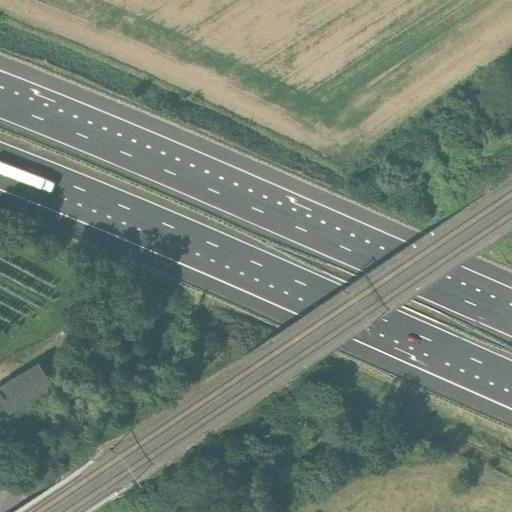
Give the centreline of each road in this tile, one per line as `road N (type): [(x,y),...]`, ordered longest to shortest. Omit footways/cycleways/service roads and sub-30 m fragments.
road 1 (motorway): [(0,160),(511,379)]
road 2 (motorway): [(511,321),(0,103)]
